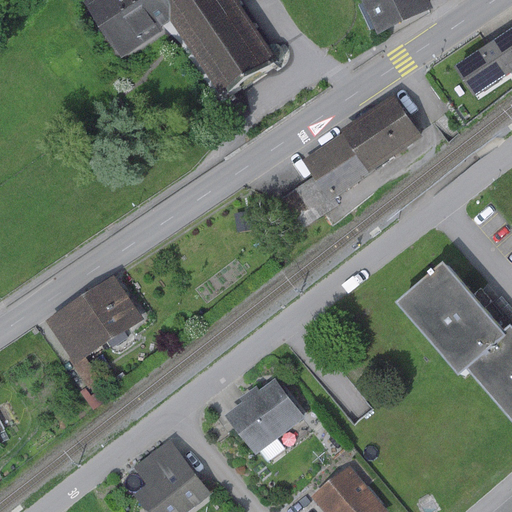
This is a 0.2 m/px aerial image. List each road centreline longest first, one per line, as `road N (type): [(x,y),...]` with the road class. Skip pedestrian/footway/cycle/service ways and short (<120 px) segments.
road 1 (tertiary): [(494,0),(0,333)]
road 2 (residential): [(511,151),(170,412)]
road 3 (residential): [(170,412),(40,511)]
road 4 (residential): [(170,412),(253,511)]
